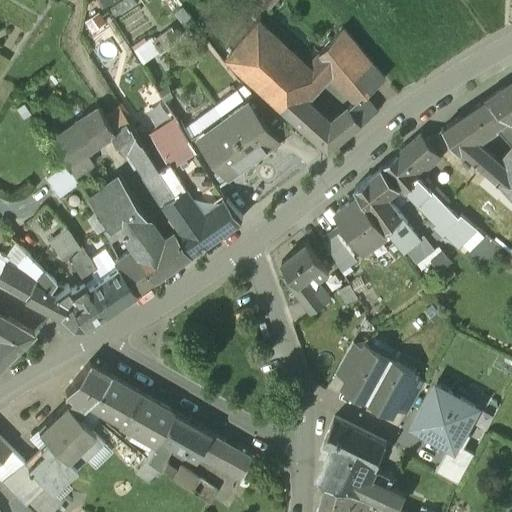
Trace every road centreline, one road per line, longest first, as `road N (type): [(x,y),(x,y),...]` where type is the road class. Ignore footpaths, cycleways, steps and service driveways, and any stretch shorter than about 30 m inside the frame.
road 1 (residential): [(511,47),(435,90),(247,247)]
road 2 (residential): [(303,466),(94,342)]
road 3 (residential): [(303,466),(301,402),(247,247)]
road 4 (residential): [(247,247),(94,342)]
